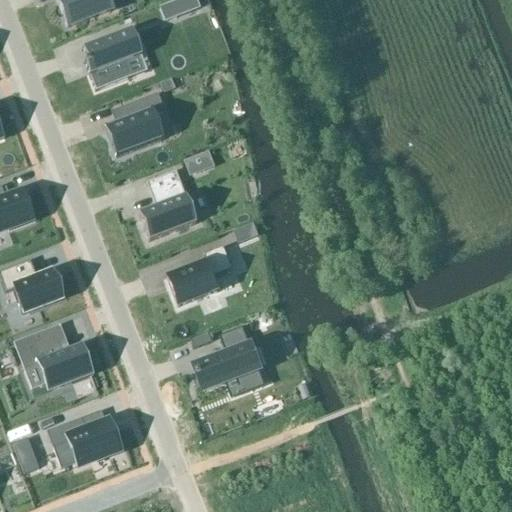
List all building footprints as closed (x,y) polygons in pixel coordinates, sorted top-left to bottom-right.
[(62,0),(55,3),(66,31),(111,14),(105,0),(62,0)] [(194,0),(187,0),(176,4),(182,19),(199,12),(194,0)] [(94,62),(83,66),(95,95),(128,82),(122,67),(140,59),(130,33),(89,49),(94,62)] [(170,84),(159,88),(163,97),(174,93),(170,84)] [(125,123),(104,131),(116,161),(160,144),(150,117),(163,112),(157,97),(121,111),(125,123)] [(207,155),(183,165),(189,179),(213,170),(207,155)] [(154,210),(137,217),(148,245),(195,227),(175,175),(145,186),(154,210)] [(0,189),(0,234),(31,223),(21,197),(5,203),(0,189)] [(254,229),(234,236),(239,248),(258,241),(254,229)] [(205,266),(166,281),(177,310),(218,294),(213,280),(233,272),(225,250),(202,258),(205,266)] [(29,264),(0,274),(0,284),(4,296),(12,293),(21,318),(61,302),(51,276),(33,283),(31,276),(33,275),(29,264)] [(225,358),(196,369),(205,393),(239,380),(244,392),(263,385),(242,331),(218,340),(225,358)] [(51,332),(12,347),(23,374),(35,369),(45,395),(89,379),(78,350),(61,357),(51,332)] [(207,336),(189,343),(192,352),(210,345),(207,336)] [(81,422),(45,435),(52,452),(67,446),(76,470),(119,454),(112,437),(109,438),(104,427),(86,434),(81,422)] [(28,448),(13,453),(23,479),(38,474),(28,448)]
